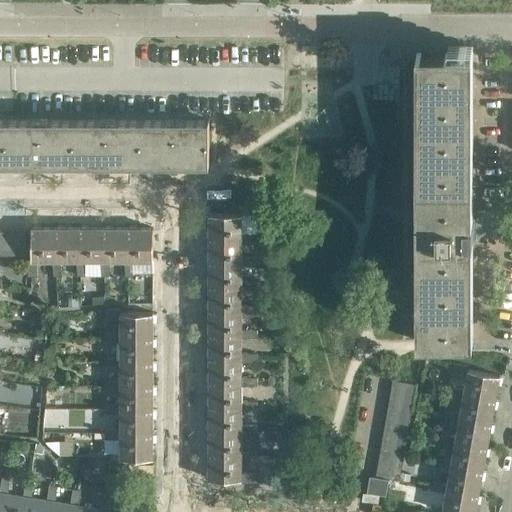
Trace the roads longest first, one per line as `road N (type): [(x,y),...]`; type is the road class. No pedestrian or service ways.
road 1 (residential): [(0,24),(379,24),(431,35),(511,36)]
road 2 (residential): [(0,185),(177,190),(174,508)]
